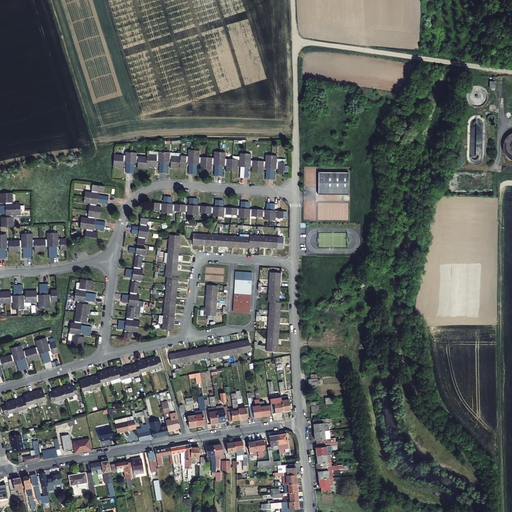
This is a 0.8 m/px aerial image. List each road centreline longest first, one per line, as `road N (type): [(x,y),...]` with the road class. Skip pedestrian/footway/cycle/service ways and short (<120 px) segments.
road 1 (residential): [(6,471),(300,422)]
road 2 (residential): [(294,191),(156,185),(123,211),(115,255)]
road 3 (unclassified): [(294,262),(300,422)]
road 4 (unclassified): [(294,39),(294,191)]
road 5 (residential): [(256,260),(199,259),(185,338)]
road 6 (residential): [(185,338),(252,322),(256,260)]
